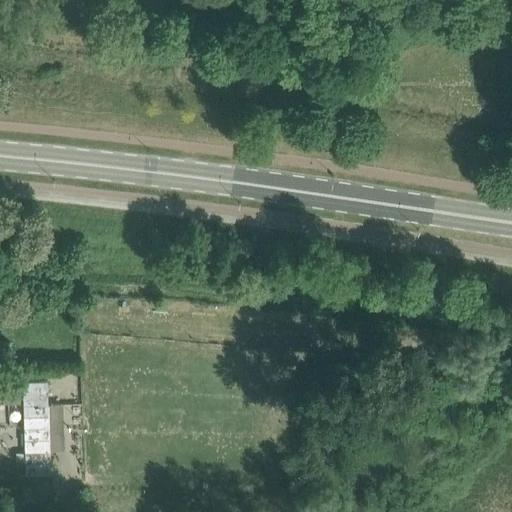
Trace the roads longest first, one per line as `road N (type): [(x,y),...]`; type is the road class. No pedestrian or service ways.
road 1 (tertiary): [(511,215),(0,148)]
road 2 (tertiary): [(0,164),(511,231)]
